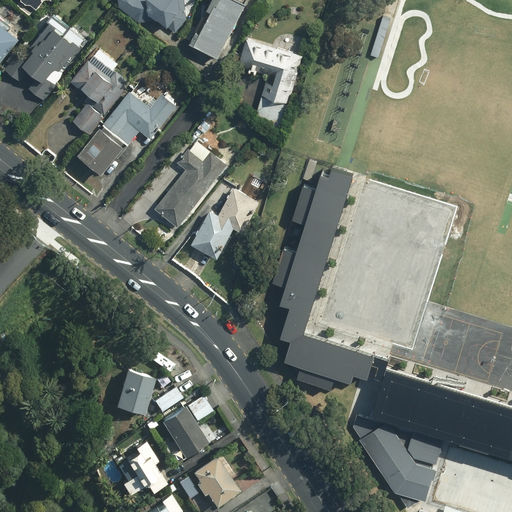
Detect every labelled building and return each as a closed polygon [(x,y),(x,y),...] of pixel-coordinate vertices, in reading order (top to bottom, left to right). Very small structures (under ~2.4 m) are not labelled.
[(22,0),(19,3),(32,14),(43,0),(22,0)] [(141,20),(151,19),(152,8),(178,30),(189,17),(187,0),(121,0),(122,4),(141,20)] [(223,53),(250,0),(219,0),(199,41),(223,53)] [(24,31),(0,12),(0,54),(3,57),(24,31)] [(27,61),(42,72),(31,86),(47,98),(59,83),(50,75),(81,37),(60,21),(27,61)] [(272,72),(265,92),(290,100),(305,53),(249,36),(241,63),(272,72)] [(114,106),(112,104),(134,79),(119,66),(113,74),(92,56),(73,78),(94,95),(75,118),(92,132),(114,106)] [(154,135),(180,103),(165,92),(154,106),(132,89),(84,149),(107,168),(142,125),(154,135)] [(204,118),(197,126),(206,134),(213,126),(204,118)] [(158,206),(181,224),(230,161),(213,148),(205,157),(191,146),(180,160),(188,166),(158,206)] [(309,328),(360,171),(330,161),(322,184),(309,180),(298,214),(311,218),(302,248),(288,243),(277,276),(291,281),(286,299),(293,301),(284,330),(299,335),(293,354),(309,359),(304,374),(338,384),(343,370),(370,378),(379,350),(309,328)] [(263,198),(237,184),(221,212),(213,208),(195,241),(221,255),(237,224),(246,229),(263,198)] [(511,400),(382,359),(364,408),(368,410),(366,432),(402,489),(431,496),(449,432),(511,452),(511,400)] [(158,374),(127,366),(118,401),(148,410),(158,374)] [(185,395),(177,384),(156,399),(164,410),(185,395)] [(209,439),(186,404),(164,418),(186,453),(209,439)] [(140,469),(124,479),(130,490),(146,480),(152,489),(171,477),(147,438),(128,449),(140,469)] [(206,492),(209,489),(219,503),(242,487),(219,453),(192,472),(206,492)] [(189,475),(179,481),(190,498),(200,492),(189,475)] [(174,511),(167,500),(148,511),(174,511)]
